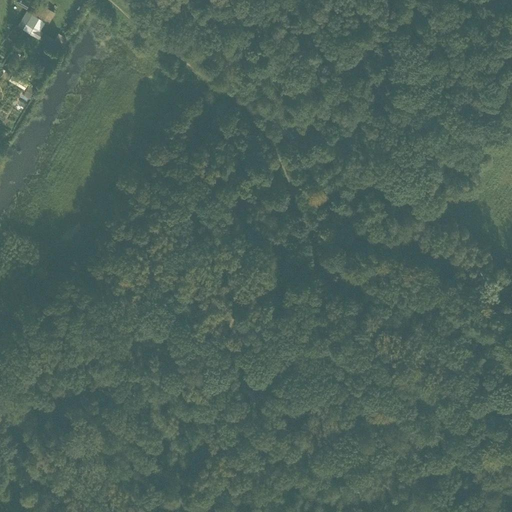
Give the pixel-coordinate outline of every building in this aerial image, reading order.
[(50,8),(41,2),(33,14),(43,20),(50,8)] [(51,45),(52,44),(39,37),(43,31),(40,30),(45,22),(45,21),(43,20),(33,14),(32,13),(23,29),(51,45)] [(43,31),(39,37),(52,44),(51,45),(51,46),(60,52),(64,45),(54,40),(55,38),(43,31)] [(54,40),(64,45),(68,39),(58,33),(55,38),(54,40)] [(6,66),(14,70),(21,54),(13,50),(6,66)]
